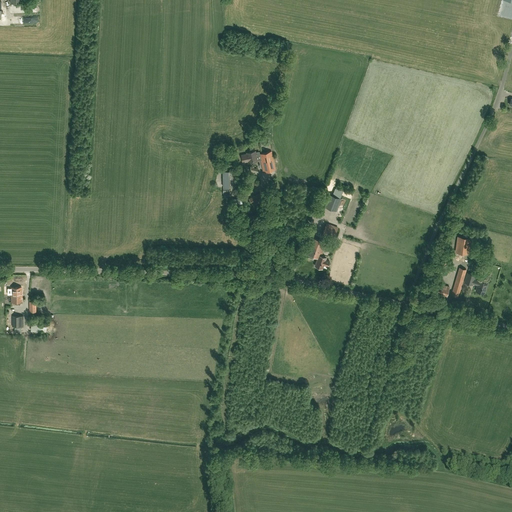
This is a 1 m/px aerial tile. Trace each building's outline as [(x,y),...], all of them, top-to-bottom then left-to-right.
[(476,23),(475,28),(488,31),(489,25),(476,23)] [(259,151),(255,152),(255,151),(247,153),(241,155),(243,163),(249,161),(249,163),(257,161),(257,160),(261,160),(263,172),(276,169),(272,151),(260,154),(259,151)] [(234,187),(234,171),(223,171),(223,187),(234,187)] [(263,198),(260,193),(255,196),(249,199),(252,204),(254,207),(259,204),(258,201),(263,198)] [(329,205),(327,208),(336,211),(341,198),(337,196),(333,206),(329,205)] [(330,220),(332,213),(325,210),(322,218),(330,220)] [(334,238),(338,227),(327,223),(323,234),(334,238)] [(458,237),(456,252),(469,254),(471,238),(458,237)] [(321,256),(326,243),(312,238),(307,254),(318,258),(315,266),(316,266),(316,268),(319,269),(320,268),(322,269),(324,265),(328,266),(330,262),(325,260),(326,258),(321,256)] [(459,268),(451,295),(458,297),(466,270),(459,268)] [(472,285),(473,284),(477,285),(476,291),(484,294),(487,283),(479,280),(479,281),(474,280),(475,276),(467,273),(465,282),(472,285)] [(435,294),(446,297),(449,287),(438,284),(435,294)] [(12,302),(22,302),(21,287),(11,287),(12,302)] [(23,316),(12,316),(12,327),(23,327),(23,316)]
